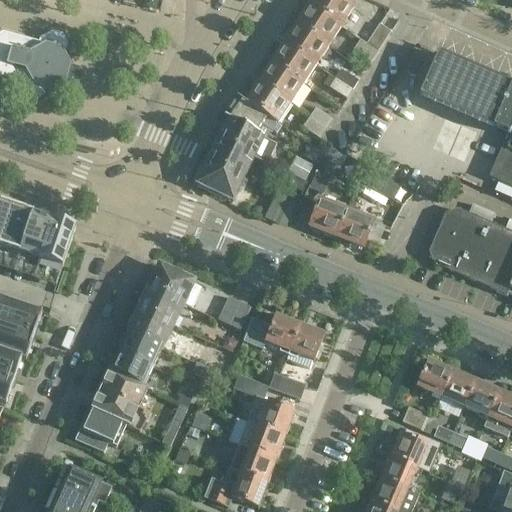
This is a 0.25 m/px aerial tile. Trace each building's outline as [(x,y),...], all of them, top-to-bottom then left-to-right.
[(313,0),(309,7),(340,28),(352,10),(338,0),(313,0)] [(297,24),(329,45),(336,50),(347,33),(340,28),(309,7),(297,24)] [(286,42),(317,63),(329,45),(297,24),(286,42)] [(366,46),(377,54),(390,34),(379,27),(366,46)] [(40,41),(39,44),(3,34),(0,35),(0,86),(10,89),(13,95),(36,101),(45,96),(46,92),(50,94),(67,84),(68,80),(72,81),(75,79),(76,75),(75,73),(70,71),(72,67),(65,55),(68,47),(63,37),(53,34),(40,41)] [(274,59),(305,80),(317,63),(286,42),(274,59)] [(353,53),(370,65),(377,54),(366,46),(360,42),(353,53)] [(511,87),(468,69),(437,56),(418,100),(457,117),(507,138),(488,181),(511,190),(511,87)] [(262,77),(293,98),(305,80),(274,59),(262,77)] [(335,81),(352,92),(358,83),(340,72),(335,81)] [(251,94),(282,115),(293,98),(262,77),(251,94)] [(329,90),(346,101),(352,92),(335,81),(329,90)] [(230,108),(228,110),(258,131),(261,127),(270,133),(282,115),(251,94),(244,104),(238,101),(233,107),(230,108)] [(228,122),(218,144),(252,160),(262,140),(254,135),(258,131),(228,110),(226,113),(227,116),(225,120),(228,122)] [(315,110),(309,120),(326,132),(333,122),(315,110)] [(302,130),(320,142),(326,132),(309,120),(302,130)] [(218,144),(208,164),(242,181),(252,160),(218,144)] [(301,158),(320,168),(325,158),(326,157),(307,145),(301,158)] [(311,186),(309,191),(322,198),(338,164),(325,158),(320,168),(318,171),(311,186)] [(242,181),(208,164),(198,186),(232,202),(242,181)] [(365,171),(355,190),(363,195),(366,189),(374,176),(368,173),(365,171)] [(366,189),(392,203),(396,197),(399,191),(374,176),(366,189)] [(295,181),(290,189),(300,194),(304,185),(295,181)] [(266,218),(276,223),(288,197),(287,196),(278,192),(266,218)] [(276,223),(286,228),(299,202),(288,197),(276,223)] [(308,229),(335,240),(345,214),(318,203),(308,229)] [(0,246),(12,211),(0,206),(0,246)] [(0,250),(19,257),(33,217),(12,211),(0,246),(0,250)] [(511,236),(460,213),(459,216),(457,215),(442,220),(429,251),(434,264),(437,266),(436,268),(480,288),(484,289),(506,299),(507,296),(511,298),(511,236)] [(345,214),(335,240),(363,251),(373,225),(345,214)] [(40,264),(53,224),(33,217),(19,257),(40,264)] [(70,245),(75,231),(53,224),(40,264),(62,271),(62,270),(70,245)] [(0,273),(13,278),(19,257),(0,250),(0,273)] [(13,278),(33,284),(40,264),(19,257),(13,278)] [(62,271),(40,264),(33,284),(55,291),(62,271)] [(159,266),(148,289),(184,305),(183,306),(192,311),(202,290),(193,286),(194,283),(159,266)] [(173,327),(183,306),(184,305),(148,289),(138,311),(173,327)] [(42,315),(0,300),(0,327),(34,339),(42,315)] [(217,323),(229,328),(240,305),(228,300),(217,323)] [(229,328),(240,333),(250,310),(240,305),(229,328)] [(128,333),(161,348),(163,349),(173,327),(138,311),(128,333)] [(279,355),(287,358),(298,329),(274,319),(270,328),(252,321),(243,345),(262,352),(265,345),(280,351),(279,355)] [(0,352),(22,360),(21,361),(26,362),(26,361),(34,339),(0,327),(0,352)] [(288,358),(287,362),(309,371),(312,364),(323,339),(298,329),(287,358),(288,358)] [(117,355),(151,371),(152,367),(149,366),(154,355),(157,356),(161,348),(128,333),(124,340),(119,341),(116,348),(118,352),(117,355)] [(223,352),(231,356),(236,346),(226,341),(221,351),(223,352)] [(0,377),(14,382),(21,361),(22,360),(0,352),(0,377)] [(105,373),(139,389),(145,375),(148,377),(151,371),(117,355),(115,359),(111,360),(105,373)] [(190,373),(204,379),(208,370),(194,364),(190,373)] [(440,400),(451,375),(427,364),(416,389),(440,400)] [(105,373),(97,392),(139,412),(148,393),(139,389),(105,373)] [(464,410),(475,385),(451,375),(440,400),(464,410)] [(0,404),(6,406),(14,382),(0,377),(0,404)] [(269,392),(300,403),(305,388),(274,377),(269,392)] [(266,389),(238,378),(232,393),(260,404),(263,405),(269,390),(266,389)] [(487,420),(498,395),(475,385),(464,410),(487,420)] [(94,407),(91,413),(122,428),(139,436),(145,424),(141,418),(143,414),(139,412),(97,392),(92,401),(94,407)] [(506,440),(510,430),(511,426),(511,400),(498,395),(487,420),(483,429),(506,440)] [(176,405),(179,407),(187,411),(191,403),(180,397),(176,405)] [(267,405),(258,429),(284,439),(293,415),(267,405)] [(179,407),(170,427),(179,431),(188,411),(187,411),(179,407)] [(426,419),(408,411),(402,425),(420,433),(426,419)] [(77,444),(103,456),(108,446),(116,450),(120,440),(118,439),(122,428),(91,413),(87,414),(84,421),(86,425),(77,444)] [(203,434),(208,422),(195,417),(190,429),(203,434)] [(247,425),(238,449),(275,463),(284,439),(258,429),(252,427),(247,425)] [(179,431),(170,427),(161,446),(170,450),(179,431)] [(433,440),(448,447),(453,436),(438,429),(433,440)] [(399,438),(389,462),(415,473),(425,449),(409,442),(412,435),(403,432),(400,439),(399,438)] [(453,436),(448,447),(463,453),(468,442),(453,436)] [(238,449),(229,473),(266,487),(275,463),(238,449)] [(480,460),(495,467),(500,456),(485,449),(480,460)] [(175,463),(184,467),(189,456),(179,452),(175,463)] [(152,467),(161,470),(165,459),(157,455),(152,467)] [(511,461),(500,456),(495,467),(510,474),(511,470),(511,461)] [(389,462),(380,484),(406,495),(415,473),(389,462)] [(456,471),(449,486),(460,491),(466,475),(456,471)] [(62,484),(57,494),(90,509),(96,511),(98,504),(104,507),(111,491),(67,472),(65,475),(61,476),(59,481),(62,484)] [(228,511),(232,502),(256,511),(266,487),(229,473),(222,491),(213,488),(208,503),(228,511)] [(380,484),(370,507),(383,511),(398,511),(406,495),(380,484)] [(449,486),(443,501),(453,506),(460,491),(449,486)] [(511,511),(511,492),(510,492),(503,511),(507,511),(511,511)] [(52,505),(49,511),(88,511),(90,509),(57,494),(56,496),(52,497),(49,502),(52,505)] [(455,509),(462,511),(470,511),(474,505),(460,499),(455,509)]
